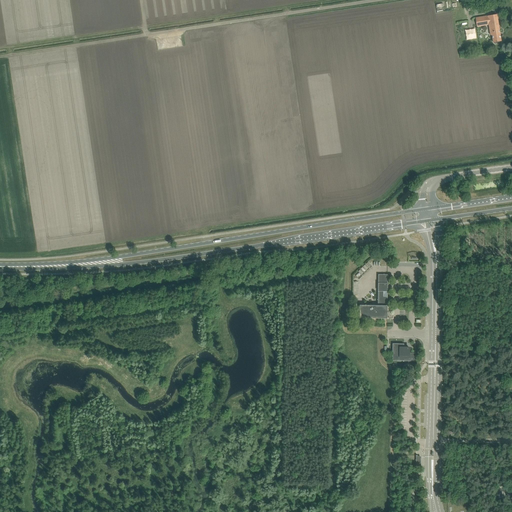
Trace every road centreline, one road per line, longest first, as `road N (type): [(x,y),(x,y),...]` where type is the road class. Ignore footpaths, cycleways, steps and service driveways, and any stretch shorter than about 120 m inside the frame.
road 1 (primary): [(424,208),(68,265)]
road 2 (primary): [(68,265),(408,222)]
road 3 (unclassified): [(434,511),(436,261)]
road 4 (unclassified): [(148,33),(377,0)]
